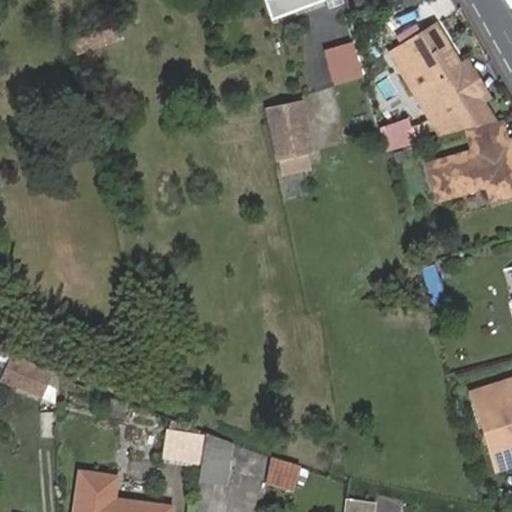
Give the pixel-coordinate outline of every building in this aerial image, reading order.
[(258,0),(265,20),(327,0),(258,0)] [(433,27),(388,53),(428,119),(469,94),(461,82),(464,80),(433,27)] [(322,48),(332,85),(362,77),(352,40),(322,48)] [(469,94),(428,119),(433,128),(460,111),(463,116),(481,106),(488,101),(472,75),(464,80),(461,82),(469,94)] [(314,154),(303,102),(263,110),(274,162),(278,161),(309,155),(314,154)] [(460,111),(433,128),(441,140),(459,135),(467,133),(493,125),(481,106),(463,116),(460,111)] [(507,142),(501,123),(493,125),(467,133),(472,151),(493,172),(500,200),(511,196),(511,142),(511,140),(507,142)] [(472,151),(467,133),(459,135),(464,153),(456,156),(464,183),(488,175),(495,201),(500,200),(493,172),(472,151)] [(309,155),(278,161),(281,177),(312,171),(309,155)] [(464,183),(456,156),(454,156),(444,159),(452,186),(464,183)] [(511,270),(500,273),(511,321),(511,270)] [(0,351),(0,366),(3,368),(0,376),(0,382),(37,399),(48,375),(8,355),(0,351)] [(490,427),(480,430),(487,456),(500,452),(504,468),(511,465),(511,383),(480,391),(490,427)] [(470,394),(480,430),(490,427),(480,391),(470,394)] [(200,435),(166,431),(162,459),(196,463),(200,435)] [(228,450),(202,440),(201,453),(227,457),(228,450)] [(500,452),(487,456),(491,471),(504,468),(500,452)] [(201,453),(196,488),(223,491),(227,457),(201,453)] [(264,484),(293,492),(300,465),(271,457),(264,484)] [(109,500),(112,480),(77,474),(74,496),(86,498),(85,508),(83,511),(165,511),(166,509),(109,500)] [(73,506),(85,508),(86,498),(74,496),(73,506)] [(372,511),(374,503),(346,498),(343,511),(372,511)]
